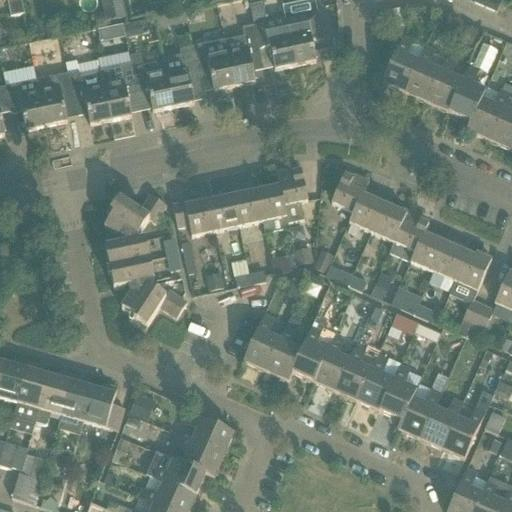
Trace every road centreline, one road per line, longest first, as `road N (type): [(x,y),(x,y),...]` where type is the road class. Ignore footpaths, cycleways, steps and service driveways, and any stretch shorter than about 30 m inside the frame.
road 1 (residential): [(264,430),(110,359),(92,336),(57,183)]
road 2 (residential): [(349,135),(270,137),(57,183)]
road 3 (residential): [(427,511),(418,493),(264,430)]
road 4 (residential): [(511,202),(349,135)]
road 5 (residential): [(349,135),(361,0)]
